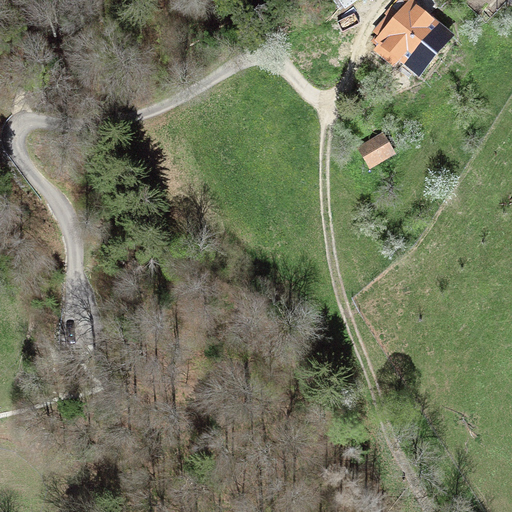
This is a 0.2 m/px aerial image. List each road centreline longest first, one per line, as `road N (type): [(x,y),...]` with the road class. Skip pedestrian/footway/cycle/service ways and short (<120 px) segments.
road 1 (track): [(326,120),(262,45),(134,111),(79,106),(51,91),(7,114),(5,140),(71,225),(66,352),(0,397)]
road 2 (track): [(419,511),(330,265),(321,198),(326,120),(388,0)]
